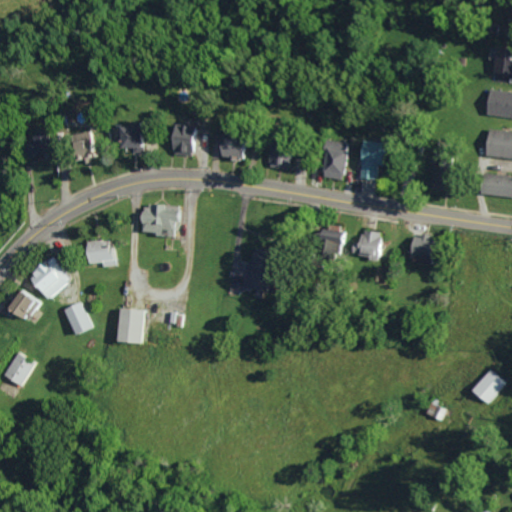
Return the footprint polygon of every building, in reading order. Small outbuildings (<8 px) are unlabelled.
[(483,21),(482,31),(497,33),(499,22),(483,21)] [(511,47),(490,45),(488,72),(511,75),(511,47)] [(484,81),(511,85),(511,116),(479,113),(484,81)] [(64,127),(84,119),(95,155),(71,160),(64,127)] [(481,120),(511,123),(511,160),(478,157),(481,120)] [(174,122),(165,133),(170,151),(189,154),(194,126),(174,122)] [(111,124),(137,123),(138,147),(116,145),(111,124)] [(20,129),(43,124),(50,155),(24,161),(20,129)] [(203,125),(181,124),(180,154),(202,155),(203,125)] [(153,147),(153,125),(132,125),(132,147),(153,147)] [(256,139),(230,135),(227,154),(253,159),(256,139)] [(221,137),(243,138),(241,157),(216,154),(212,142),(221,137)] [(267,137),(265,161),(285,167),(290,137),(267,137)] [(321,137),(342,141),(338,175),(316,174),(316,158),(321,137)] [(355,142),(335,139),(328,176),(349,180),(355,142)] [(354,139),(416,143),(412,161),(373,161),(371,177),(350,175),(355,159),(348,155),(353,147),(354,139)] [(440,184),(454,185),(455,151),(441,150),(440,184)] [(511,167),(476,164),(474,192),(511,195),(511,167)] [(187,221),(187,210),(171,209),(171,205),(148,204),(147,233),(178,235),(178,220),(187,221)] [(352,233),(333,229),(330,243),(349,247),(352,233)] [(356,229),(374,232),(375,261),(349,255),(349,249),(344,249),(344,244),(350,244),(356,229)] [(358,242),(357,252),(386,256),(389,232),(368,229),(366,243),(358,242)] [(406,234),(406,257),(430,259),(434,240),(421,232),(413,231),(406,234)] [(105,238),(81,240),(75,252),(80,261),(92,262),(109,263),(106,245),(105,240),(105,238)] [(119,247),(111,248),(110,239),(94,241),(97,263),(104,262),(105,267),(121,265),(119,247)] [(255,287),(279,290),(284,248),(259,246),(255,287)] [(34,277),(54,299),(76,279),(56,257),(34,277)] [(22,275),(25,282),(37,292),(56,275),(58,269),(48,260),(44,261),(39,259),(29,265),(22,275)] [(15,287),(36,301),(30,308),(25,315),(21,315),(19,316),(16,316),(3,307),(3,301),(15,287)] [(78,334),(95,328),(85,302),(69,308),(78,334)] [(108,306),(120,307),(131,307),(133,317),(131,322),(130,342),(104,338),(108,306)] [(148,309),(125,308),(123,342),(147,342),(148,309)] [(0,372),(12,349),(29,361),(16,386),(5,379),(0,372)] [(493,363),(511,378),(511,381),(489,401),(474,389),(493,363)] [(441,396),(431,410),(438,415),(446,416),(452,406),(444,399),(441,396)]
